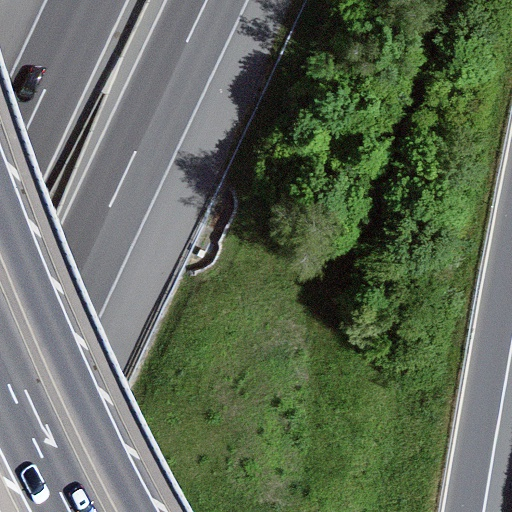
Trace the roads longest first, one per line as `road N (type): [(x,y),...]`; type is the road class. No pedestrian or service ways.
road 1 (motorway): [(0,444),(207,0)]
road 2 (secondary): [(145,511),(49,317),(0,193)]
road 3 (motorway): [(464,511),(511,241)]
road 4 (motorway): [(87,0),(0,187)]
